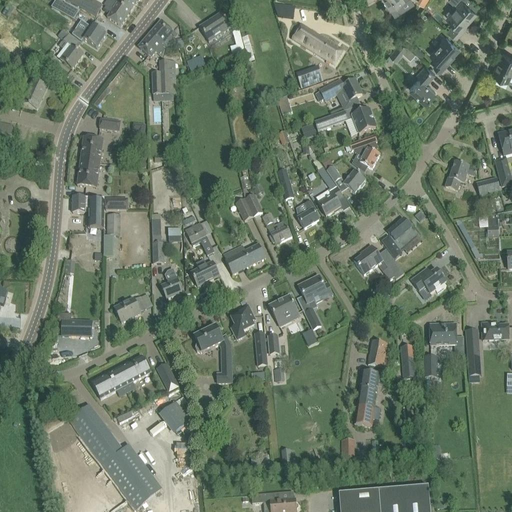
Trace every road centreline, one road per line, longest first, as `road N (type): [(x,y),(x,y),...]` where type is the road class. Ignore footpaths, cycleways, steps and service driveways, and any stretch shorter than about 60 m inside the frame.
road 1 (residential): [(16,368),(71,374),(337,242),(412,180)]
road 2 (tertiary): [(16,368),(43,293),(66,127),(161,0)]
road 3 (residential): [(424,162),(353,0)]
road 4 (residential): [(511,294),(476,287),(412,180)]
road 5 (residential): [(447,131),(511,0)]
